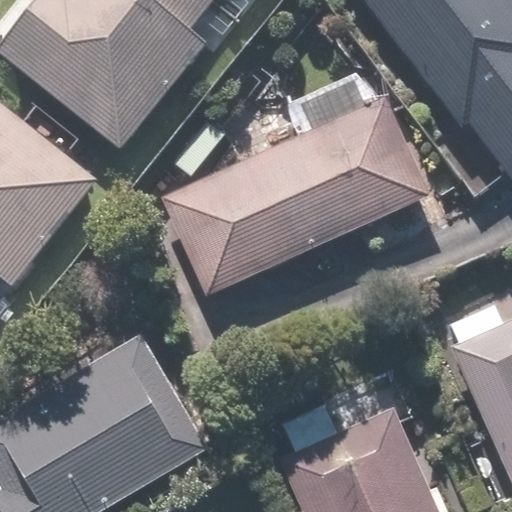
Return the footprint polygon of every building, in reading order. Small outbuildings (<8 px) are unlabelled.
[(48,0),(1,60),(123,156),(209,48),(194,36),(222,0),(48,0)] [(511,0),(362,0),(454,117),(461,111),(511,176),(511,0)] [(426,200),(384,101),(158,198),(200,297),(426,200)] [(99,184),(0,106),(0,281),(14,292),(99,184)] [(511,296),(451,325),(462,349),(450,354),(511,485),(511,296)] [(0,481),(2,485),(0,486),(0,511),(105,511),(213,450),(144,331),(0,414),(0,481)] [(297,454),(278,462),(299,511),(440,511),(404,426),(418,420),(398,372),(283,420),(297,454)]
